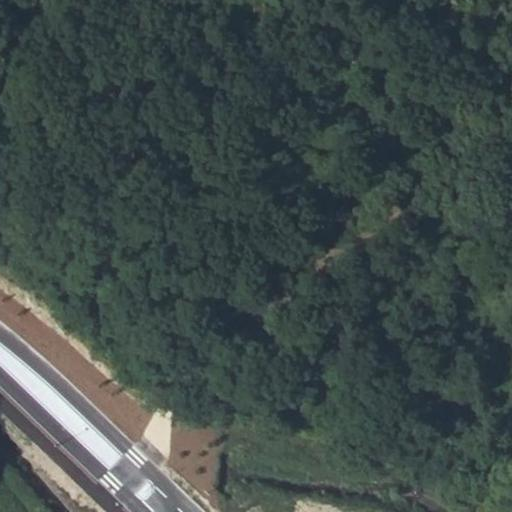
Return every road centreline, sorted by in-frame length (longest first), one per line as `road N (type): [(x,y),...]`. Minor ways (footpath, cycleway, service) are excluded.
road 1 (tertiary): [(137,454),(0,335)]
road 2 (tertiary): [(0,389),(125,511)]
